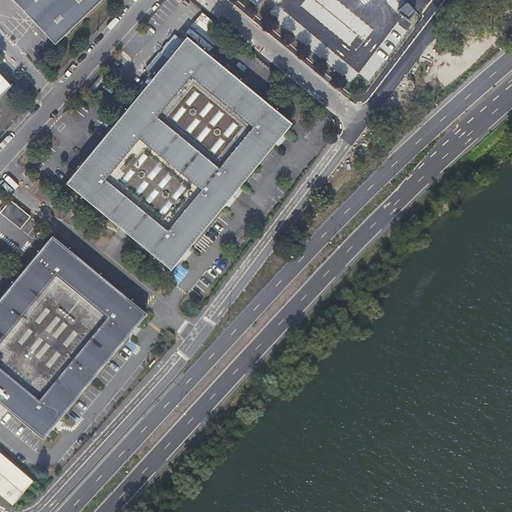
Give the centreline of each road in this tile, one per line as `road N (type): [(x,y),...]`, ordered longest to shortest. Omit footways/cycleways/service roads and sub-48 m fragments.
road 1 (primary): [(511,56),(333,222),(66,511)]
road 2 (primary): [(105,511),(352,242),(511,97)]
road 3 (unclassified): [(360,124),(177,368),(44,511)]
road 4 (unknown): [(168,314),(0,164)]
road 5 (unclassified): [(0,162),(150,0)]
road 6 (unclassified): [(213,0),(360,124)]
road 7 (unclassified): [(454,0),(360,124)]
